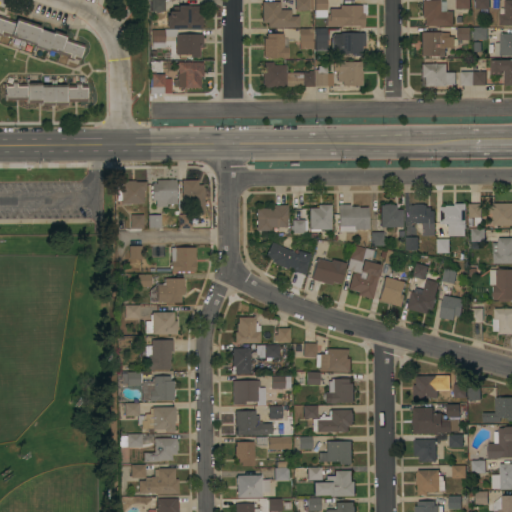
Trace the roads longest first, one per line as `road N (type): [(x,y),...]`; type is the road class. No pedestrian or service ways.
road 1 (residential): [(227,142),(231,274),(206,339),(207,511)]
road 2 (residential): [(511,106),(156,110)]
road 3 (secondary): [(473,137),(121,143)]
road 4 (residential): [(511,367),(296,306),(231,274)]
road 5 (residential): [(228,177),(511,176)]
road 6 (residential): [(384,332),(386,511)]
road 7 (secondary): [(121,143),(0,144)]
